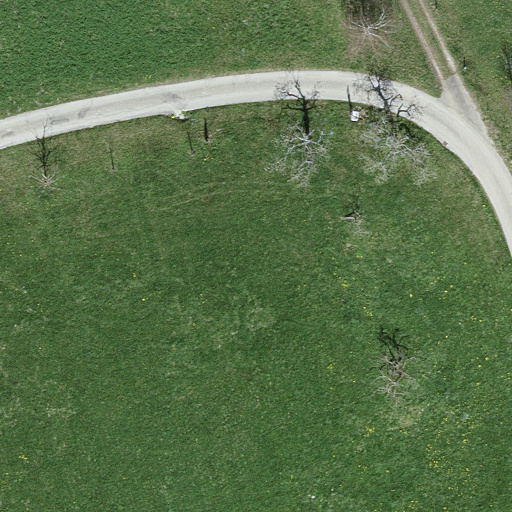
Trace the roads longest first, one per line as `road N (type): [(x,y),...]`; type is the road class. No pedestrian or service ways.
road 1 (track): [(0,131),(247,84),(362,85),(435,110),(472,139)]
road 2 (track): [(416,0),(463,96),(472,139)]
